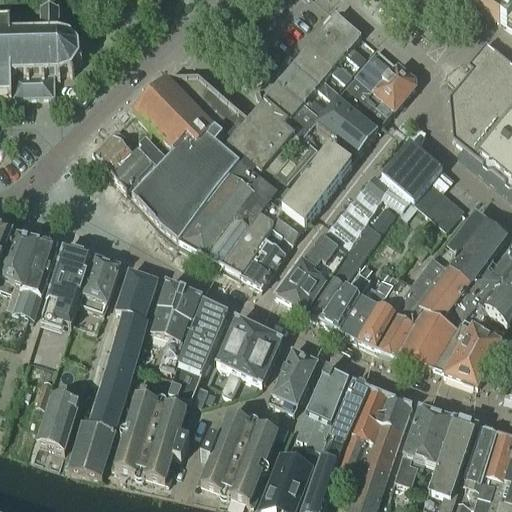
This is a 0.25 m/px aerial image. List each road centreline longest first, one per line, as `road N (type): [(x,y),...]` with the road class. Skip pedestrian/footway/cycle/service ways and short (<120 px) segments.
road 1 (residential): [(255,323),(368,378),(511,425)]
road 2 (residential): [(41,182),(222,0)]
road 3 (residential): [(41,182),(255,323)]
road 4 (residential): [(255,323),(377,156)]
road 5 (residential): [(400,127),(437,80),(333,0)]
